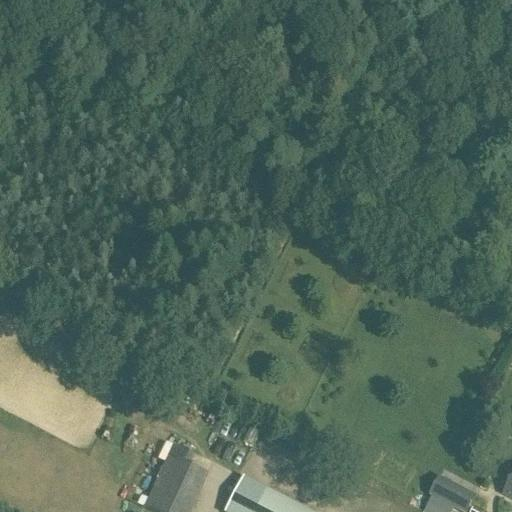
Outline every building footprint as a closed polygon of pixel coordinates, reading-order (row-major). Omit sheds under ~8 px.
[(486,241),(504,249),(511,232),(494,224),(486,241)] [(505,282),(511,268),(511,261),(500,256),(491,274),(505,282)] [(148,511),(192,511),(208,477),(168,458),(144,510),(148,511)] [(511,478),(503,496),(511,500),(511,478)] [(466,511),(472,503),(447,489),(449,484),(439,479),(430,497),(458,511),(466,511)] [(306,511),(266,491),(254,511),(306,511)]
